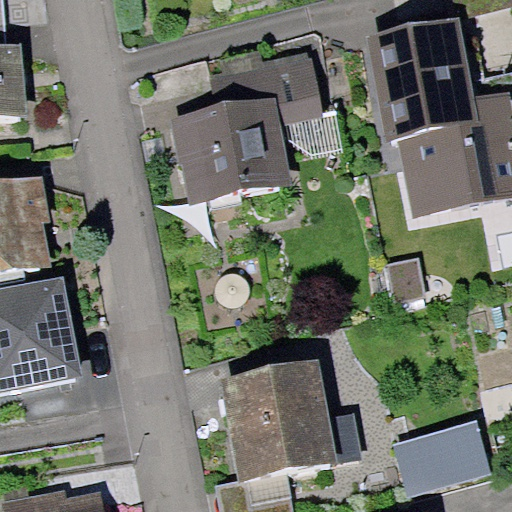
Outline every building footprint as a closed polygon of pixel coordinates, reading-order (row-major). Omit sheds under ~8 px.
[(511,0),(448,0),(454,22),(370,46),(389,148),(404,145),(416,215),(511,196),(511,0)] [(273,98),(175,124),(192,213),(296,188),(283,127),(327,117),(313,58),(265,66),(273,98)] [(30,61),(0,63),(0,138),(35,136),(30,61)] [(50,195),(0,202),(0,295),(64,285),(50,195)] [(0,302),(0,407),(80,395),(63,292),(0,302)] [(325,367),(226,387),(243,489),(345,469),(325,367)] [(103,511),(100,497),(27,511),(103,511)]
